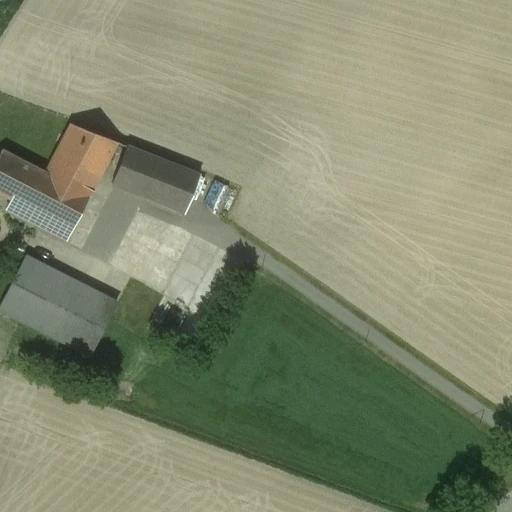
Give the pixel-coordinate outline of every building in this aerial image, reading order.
[(116,144),(70,125),(44,175),(34,194),(24,188),(16,203),(10,201),(6,211),(65,241),(116,144)] [(199,177),(126,148),(111,185),(184,214),(199,177)] [(44,175),(1,152),(0,153),(0,195),(10,201),(16,203),(24,188),(34,194),(44,175)] [(116,302),(25,257),(0,306),(0,312),(88,357),(116,302)] [(164,297),(142,286),(125,319),(146,330),(164,297)]
